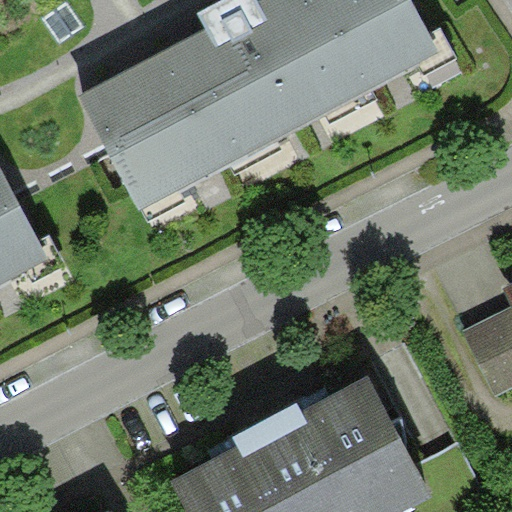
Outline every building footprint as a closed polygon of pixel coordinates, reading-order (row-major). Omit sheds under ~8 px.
[(421,0),(199,0),(73,63),(129,174),(433,24),(421,0)] [(0,153),(0,253),(40,232),(0,153)] [(490,375),(511,364),(511,296),(463,321),(490,375)] [(208,442),(167,465),(193,511),(356,511),(428,473),(363,357),(323,379),(330,392),(216,455),(208,442)] [(111,511),(102,495),(69,511),(111,511)]
